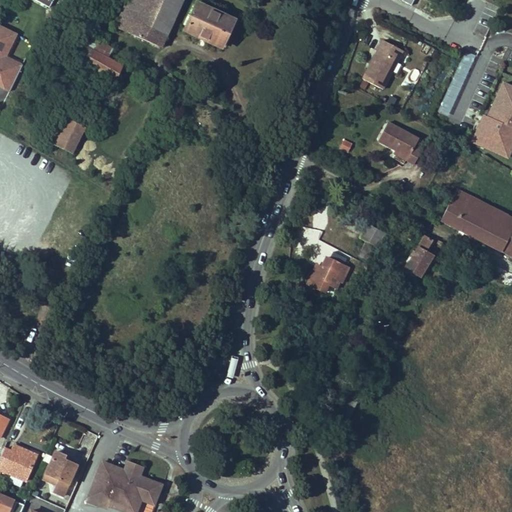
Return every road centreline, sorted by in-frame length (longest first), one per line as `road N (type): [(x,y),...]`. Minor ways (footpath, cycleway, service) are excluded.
road 1 (secondary): [(347,0),(257,255),(240,341)]
road 2 (unknown): [(298,137),(158,47)]
road 3 (primary): [(123,424),(0,359)]
road 4 (residential): [(486,48),(374,0)]
